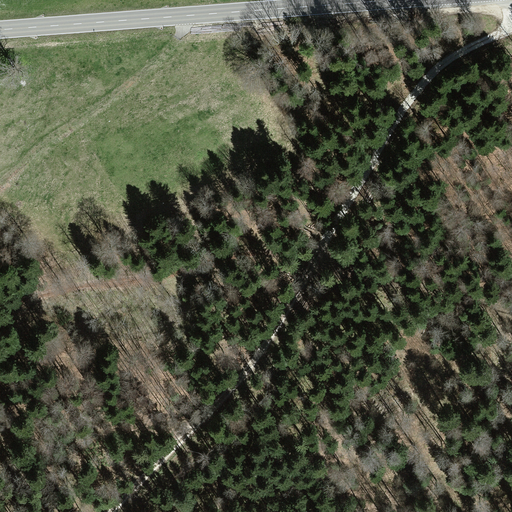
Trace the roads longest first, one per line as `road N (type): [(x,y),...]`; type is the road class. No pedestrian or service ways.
road 1 (track): [(119,511),(266,352),(330,263),(380,146),(425,76),(511,24)]
road 2 (primary): [(0,29),(396,0)]
